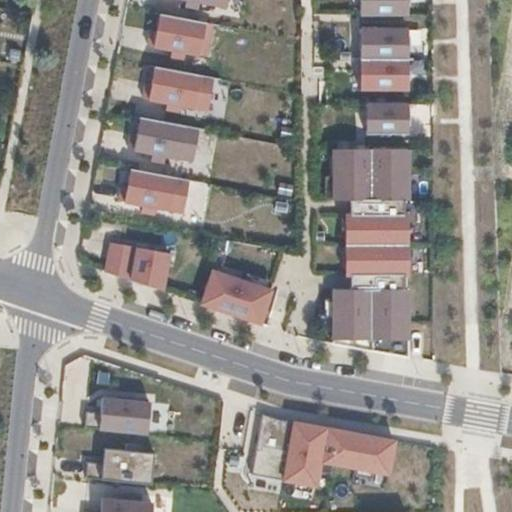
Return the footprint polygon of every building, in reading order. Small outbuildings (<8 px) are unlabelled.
[(219,0),(163,0),(163,3),(217,13),(219,0)] [(411,0),(358,0),(359,21),(411,21),(411,0)] [(217,26),(156,15),(148,57),(209,68),(217,26)] [(410,34),(357,34),(357,96),(410,96),(410,34)] [(218,77),(150,65),(142,106),(211,119),(218,77)] [(414,107),(365,107),(365,142),(414,142),(414,107)] [(204,133),(135,119),(127,158),(196,172),(204,133)] [(412,153),(331,153),(331,204),(343,203),(411,204),(412,153)] [(190,182),(126,169),(118,211),(182,223),(190,182)] [(343,203),(342,284),(411,283),(411,204),(343,203)] [(170,256),(106,238),(96,273),(161,291),(170,256)] [(282,292),(208,268),(196,304),(270,328),(282,292)] [(412,347),(411,283),(342,284),(343,291),(326,291),(327,348),(412,347)] [(147,433),(150,402),(103,398),(101,414),(86,413),(85,427),(147,433)] [(334,462),(387,473),(394,440),(306,423),(296,470),(331,477),(334,462)] [(142,451),(142,446),(130,445),(129,449),(104,447),(103,465),(88,464),(87,478),(150,483),(153,452),(142,451)] [(140,503),(140,496),(129,495),(128,503),(101,501),(99,511),(149,511),(150,504),(140,503)]
